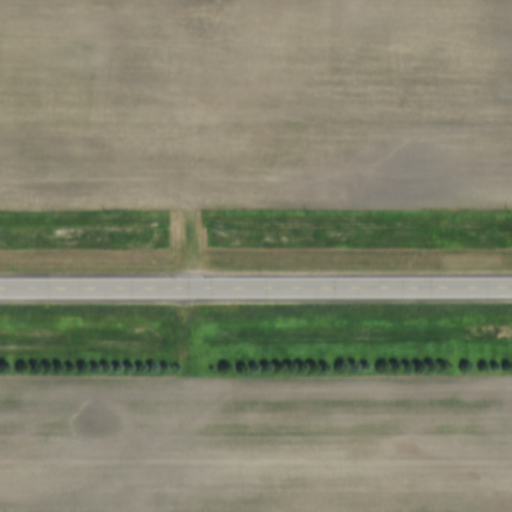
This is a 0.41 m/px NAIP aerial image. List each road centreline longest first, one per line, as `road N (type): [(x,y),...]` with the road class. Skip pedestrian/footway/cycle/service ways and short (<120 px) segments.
road 1 (primary): [(0,289),(511,288)]
road 2 (track): [(181,289),(185,511)]
